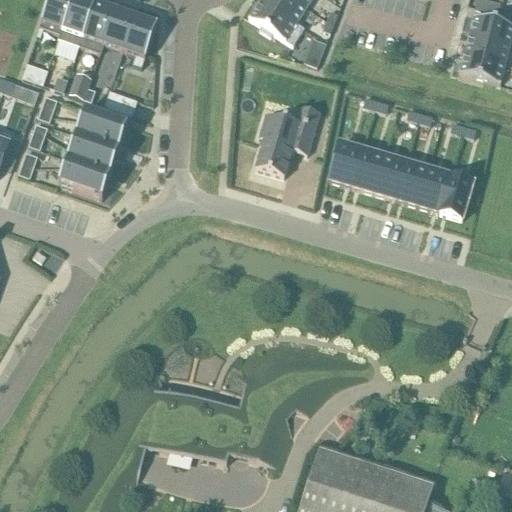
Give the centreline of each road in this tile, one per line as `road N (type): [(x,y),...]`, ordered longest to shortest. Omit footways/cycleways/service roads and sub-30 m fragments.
road 1 (residential): [(511,292),(220,206),(178,204)]
road 2 (residential): [(178,204),(189,0)]
road 3 (residential): [(97,255),(0,414)]
road 4 (residential): [(443,0),(434,37),(344,15)]
